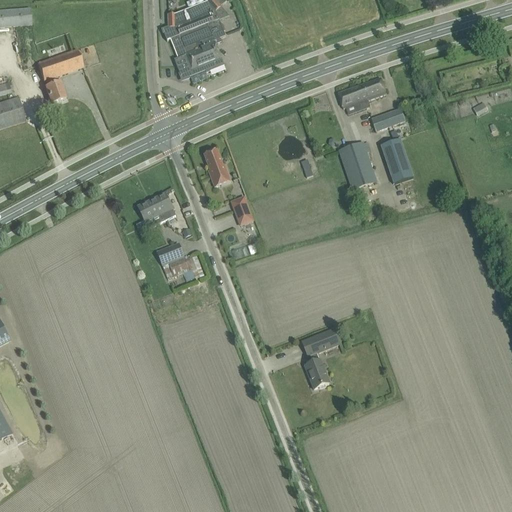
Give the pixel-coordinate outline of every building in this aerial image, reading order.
[(164,31),(163,32),(167,43),(168,43),(168,42),(171,41),(178,60),(175,61),(181,78),(182,78),(181,76),(187,74),(188,75),(189,75),(188,73),(207,65),(210,73),(225,67),(216,45),(220,44),(218,40),(226,37),(219,22),(229,18),(221,9),(222,8),(214,0),(210,0),(207,3),(207,4),(176,16),(177,29),(169,29),(170,32),(165,34),(164,31)] [(0,11),(0,29),(32,27),(31,9),(0,11)] [(177,29),(176,16),(168,16),(169,29),(177,29)] [(48,88),(46,89),(52,105),(66,100),(60,84),(59,84),(57,78),(84,69),(77,50),(37,64),(44,83),(46,82),(48,88)] [(338,94),(338,95),(344,111),(346,110),(369,101),(369,102),(387,96),(386,95),(381,80),(338,94)] [(0,85),(0,97),(12,94),(9,84),(0,85)] [(0,129),(26,122),(18,99),(0,104),(0,129)] [(484,104),(474,110),(478,117),(488,111),(484,104)] [(377,134),(406,123),(401,110),(372,121),(377,134)] [(401,141),(381,148),(394,186),(414,179),(401,141)] [(367,152),(364,144),(338,152),(352,193),(377,184),(368,156),(367,152)] [(215,189),(231,183),(225,167),(226,167),(226,166),(224,167),(218,151),(204,156),(210,172),(208,173),(208,174),(209,173),(215,189)] [(310,161),(304,163),(308,178),(314,177),(310,161)] [(139,209),(144,219),(149,230),(176,217),(166,196),(153,202),(154,203),(148,206),(147,205),(139,209)] [(253,223),(244,200),(244,199),(232,204),(241,227),(253,223)] [(190,231),(184,234),(187,240),(193,237),(190,231)] [(179,246),(158,254),(163,267),(168,281),(192,272),(196,281),(205,278),(197,258),(189,261),(185,262),(184,259),(179,246)] [(0,346),(10,342),(2,327),(0,323),(0,346)] [(340,346),(335,331),(303,344),(309,358),(311,357),(314,365),(305,368),(309,379),(311,378),(316,390),(314,391),(329,386),(320,362),(319,363),(316,355),(340,346)] [(0,441),(12,435),(0,413),(0,441)]
